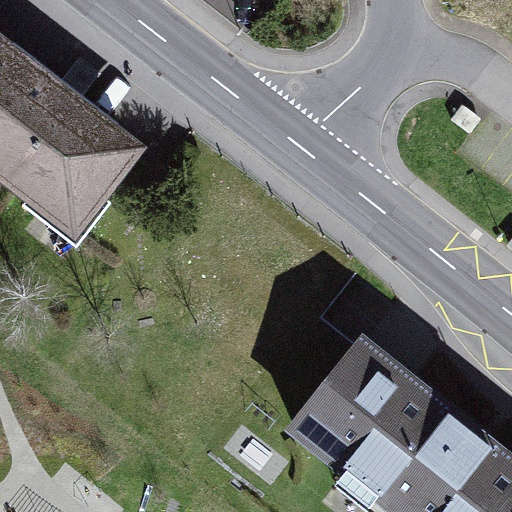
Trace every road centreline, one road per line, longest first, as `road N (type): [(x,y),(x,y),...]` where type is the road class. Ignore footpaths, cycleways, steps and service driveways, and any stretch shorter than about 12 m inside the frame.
road 1 (tertiary): [(511,316),(301,145)]
road 2 (tertiary): [(301,145),(114,0)]
road 3 (residential): [(301,145),(380,62),(397,23),(392,0)]
